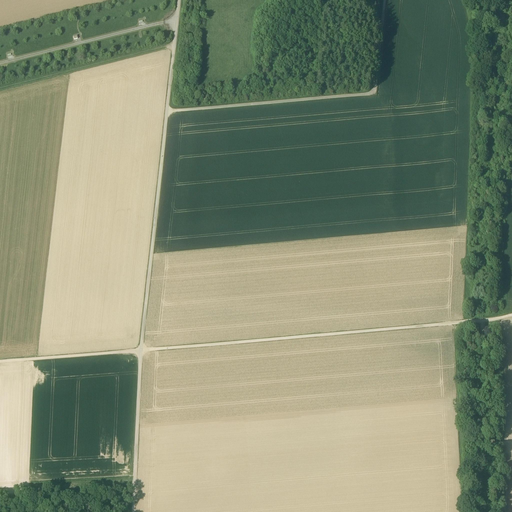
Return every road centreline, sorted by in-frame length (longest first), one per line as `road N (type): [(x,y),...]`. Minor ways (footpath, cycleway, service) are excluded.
road 1 (track): [(133,511),(140,350),(179,0)]
road 2 (track): [(140,350),(511,312)]
road 3 (track): [(385,0),(368,93),(166,111)]
road 4 (track): [(463,511),(452,323)]
road 5 (track): [(177,19),(0,63)]
road 6 (track): [(173,45),(0,89)]
road 7 (track): [(140,350),(0,361)]
